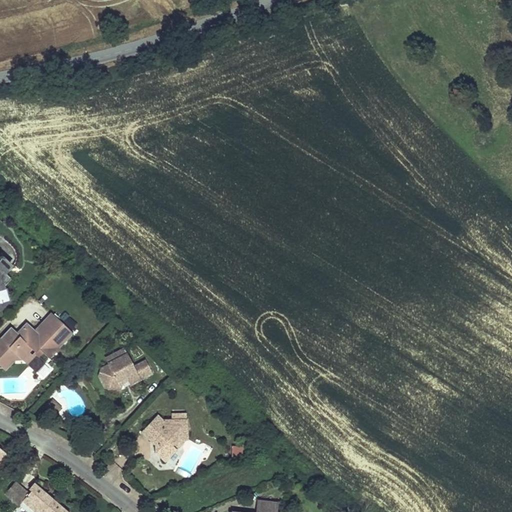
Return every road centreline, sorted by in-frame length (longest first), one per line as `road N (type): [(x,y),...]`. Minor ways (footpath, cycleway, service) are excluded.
road 1 (tertiary): [(280,0),(140,46),(0,78)]
road 2 (residential): [(136,511),(67,458),(0,421)]
